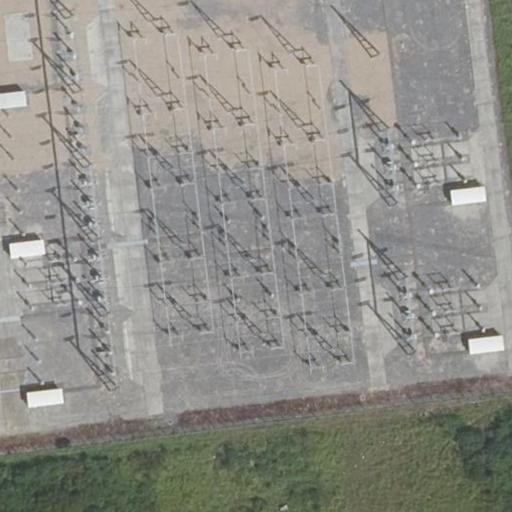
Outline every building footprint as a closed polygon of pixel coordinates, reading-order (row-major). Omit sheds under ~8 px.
[(25,93),(0,95),(0,112),(27,110),(25,93)] [(449,189),(451,203),(483,199),(482,186),(449,189)] [(11,247),(12,261),(45,257),(43,243),(11,247)] [(467,337),(468,351),(501,346),(499,333),(467,337)] [(61,391),(27,394),(28,409),(63,406),(61,391)]
